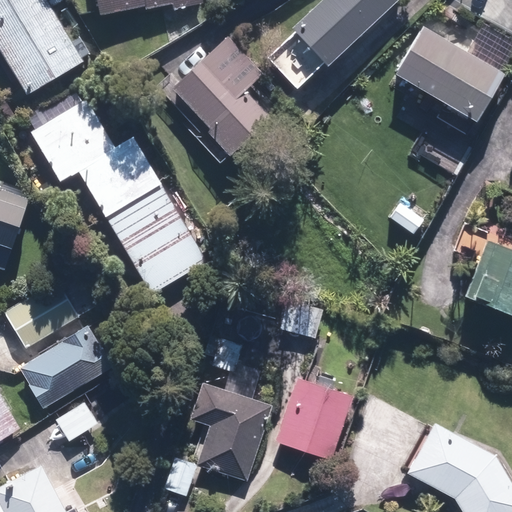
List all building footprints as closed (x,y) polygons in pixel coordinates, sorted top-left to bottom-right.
[(0,0),(0,49),(27,95),(83,61),(46,0),(0,0)] [(99,0),(103,15),(173,0),(99,0)] [(322,0),(293,27),(327,64),(396,0),(322,0)] [(475,120),(503,73),(422,26),(394,73),(475,120)] [(261,74),(227,35),(171,84),(231,152),(271,118),(245,89),(261,74)] [(161,183),(133,136),(115,147),(86,99),(33,131),(63,181),(79,171),(106,216),(161,183)] [(150,292),(207,261),(165,188),(109,219),(150,292)] [(0,198),(0,237),(14,242),(25,206),(0,198)] [(511,250),(485,240),(464,295),(511,313),(511,250)] [(4,313),(24,347),(77,317),(57,282),(4,313)] [(324,312),(285,302),(276,333),(316,343),(324,312)] [(225,317),(208,362),(235,372),(251,326),(225,317)] [(44,406),(113,365),(89,325),(20,367),(44,406)] [(329,461),(352,396),(297,378),(275,443),(329,461)] [(246,480),(271,403),(201,380),(189,418),(209,424),(196,465),(246,480)] [(0,435),(17,426),(0,396),(0,435)] [(84,400),(53,418),(67,443),(98,426),(84,400)] [(511,511),(511,482),(494,453),(433,421),(406,472),(455,498),(463,511),(511,511)] [(196,461),(174,454),(164,488),(185,495),(196,461)] [(66,511),(41,464),(0,485),(0,500),(6,511),(66,511)]
